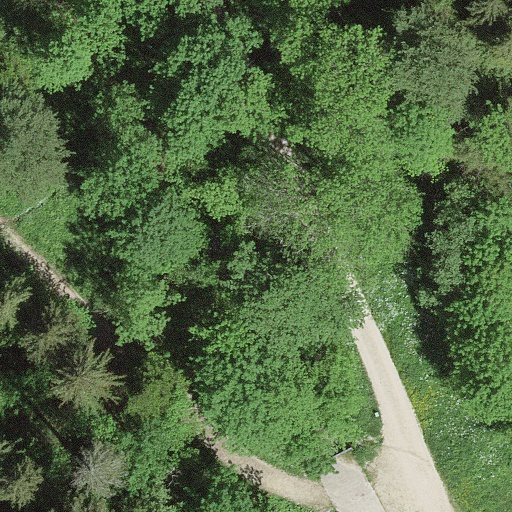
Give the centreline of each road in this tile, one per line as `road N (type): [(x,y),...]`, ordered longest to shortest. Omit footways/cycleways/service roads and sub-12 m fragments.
road 1 (track): [(433,511),(193,0)]
road 2 (track): [(0,230),(122,330),(217,443),(250,467),(291,491),(325,497),(422,486)]
